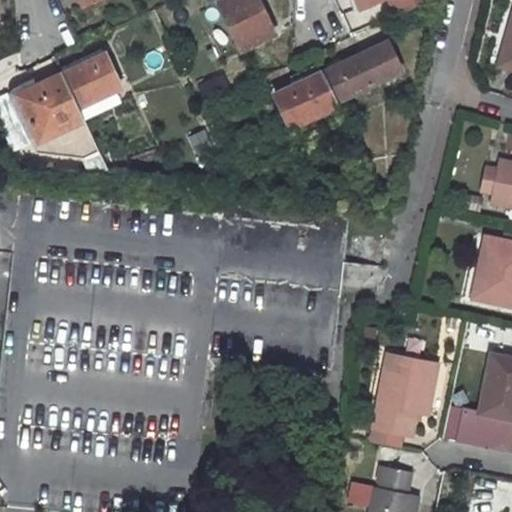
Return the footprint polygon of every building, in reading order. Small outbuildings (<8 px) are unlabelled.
[(240,52),(273,36),(255,0),(225,0),(217,4),(240,52)] [(354,0),(358,9),(380,0),(387,0),(395,17),(420,6),(433,0),(354,0)] [(511,3),(495,64),(511,69),(511,3)] [(11,51),(0,57),(0,81),(22,68),(11,51)] [(382,72),(374,51),(367,54),(366,52),(323,73),(337,103),(380,83),(377,75),(382,72)] [(122,88),(106,54),(62,75),(78,108),(122,88)] [(344,118),(337,103),(323,73),(321,68),(274,90),(277,95),(274,96),(296,141),(344,118)] [(218,96),(232,89),(224,72),(209,79),(218,96)] [(84,120),(78,108),(62,75),(16,96),(38,142),(84,120)] [(203,128),(188,137),(197,151),(212,142),(203,128)] [(331,372),(346,238),(350,204),(0,163),(0,505),(63,511),(191,511),(210,359),(331,372)] [(511,166),(496,163),(487,207),(511,212),(511,166)] [(511,247),(485,241),(472,301),(511,309),(511,247)] [(511,359),(488,355),(475,417),(511,425),(511,359)] [(434,365),(386,356),(372,427),(405,433),(410,434),(414,412),(423,414),(434,365)] [(405,433),(372,427),(369,443),(402,448),(405,433)] [(410,482),(412,469),(381,463),(378,475),(410,482)] [(410,482),(378,475),(376,486),(407,493),(410,482)] [(413,511),(417,495),(407,493),(376,486),(369,511),(413,511)]
